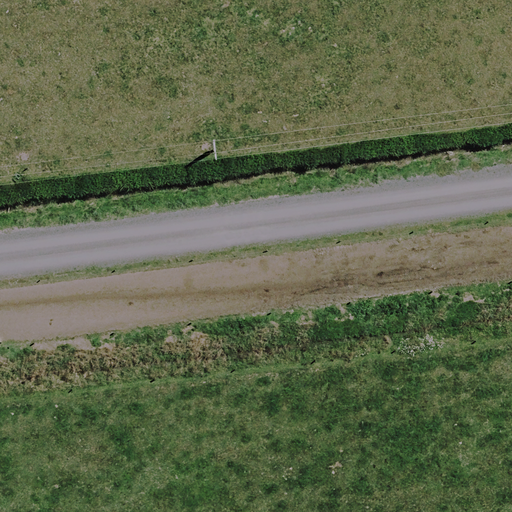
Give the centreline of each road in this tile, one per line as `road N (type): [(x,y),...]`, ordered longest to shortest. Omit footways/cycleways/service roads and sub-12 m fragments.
road 1 (unclassified): [(511,177),(0,245)]
road 2 (track): [(0,318),(511,250)]
